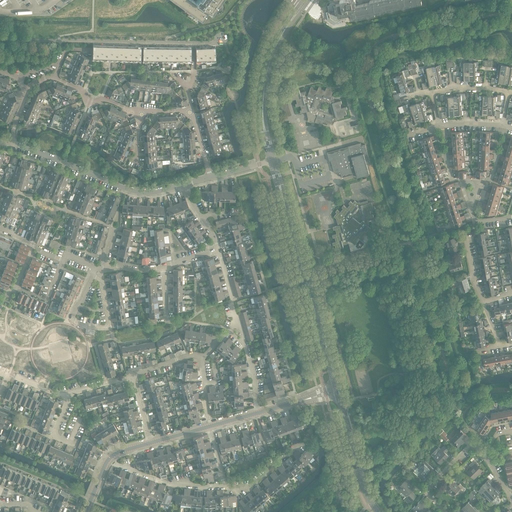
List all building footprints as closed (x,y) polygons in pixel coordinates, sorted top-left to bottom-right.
[(197,0),(196,3),(192,0),(172,0),(202,21),(208,12),(211,14),(221,0),(197,0)] [(325,0),(329,2),(335,1),(336,2),(340,1),(340,4),(335,5),(335,4),(333,3),(329,4),(328,6),(329,6),(327,6),(328,9),(329,12),(325,13),(326,20),(334,25),(342,24),(341,20),(346,19),(345,15),(349,14),(348,14),(350,13),(351,18),(355,17),(355,18),(359,18),(359,16),(366,15),(366,16),(371,15),(371,14),(375,13),(374,11),(378,11),(378,12),(382,11),(382,10),(389,8),(390,10),(394,9),(394,7),(401,6),(402,7),(406,7),(405,5),(409,4),(409,6),(420,4),(419,0),(376,0),(369,1),(370,3),(356,6),(355,1),(356,1),(356,0),(325,0)] [(92,61),(141,62),(141,47),(93,46),(92,61)] [(142,62),(143,62),(191,63),(191,48),(143,47),(142,62)] [(195,48),(196,63),(216,62),(215,47),(195,48)] [(76,60),(87,64),(89,59),(79,55),(77,59),(76,58),(76,60)] [(462,72),(469,71),(469,58),(469,62),(460,62),(460,67),(462,67),(462,72)] [(469,71),(476,71),(476,66),(478,66),(478,62),(473,62),(472,58),(469,58),(469,71)] [(87,64),(76,60),(75,64),(74,63),(74,65),(85,69),(87,64)] [(430,63),(433,76),(440,74),(439,70),(441,69),(440,65),(435,66),(434,62),(430,62),(430,63)] [(425,72),(426,77),(433,76),(430,63),(430,64),(426,67),(426,68),(422,68),(423,73),(425,72)] [(498,73),(505,75),(507,65),(498,64),(497,68),(499,68),(498,73)] [(72,70),(82,74),(85,69),(74,65),(73,66),(74,66),(72,70)] [(396,76),(399,85),(405,83),(404,78),(410,76),(408,69),(404,71),(404,70),(400,71),(401,74),(396,76)] [(69,75),(80,79),(82,74),(72,70),(71,74),(70,74),(69,75)] [(216,74),(219,85),(226,83),(228,84),(231,78),(225,75),(224,76),(223,76),(222,71),(216,73),(216,74)] [(454,83),(456,83),(460,83),(460,81),(469,81),(469,71),(462,72),(462,77),(456,77),(456,79),(454,79),(454,83)] [(469,71),(469,81),(478,81),(478,83),(481,83),(481,76),(476,76),(476,71),(469,71)] [(505,75),(498,73),(497,78),(492,77),(491,84),(494,84),(495,82),(503,84),(505,75)] [(211,76),(212,75),(211,74),(206,76),(207,80),(206,81),(205,80),(202,87),(207,90),(207,88),(214,86),(211,76)] [(211,76),(214,86),(219,85),(216,74),(212,75),(211,76)] [(433,76),(434,85),(443,83),(444,85),(447,85),(446,78),(441,79),(440,74),(433,76)] [(80,79),(69,75),(69,76),(70,76),(68,80),(78,84),(80,79)] [(505,75),(503,84),(511,85),(511,87),(511,81),(511,76),(505,75)] [(434,85),(433,76),(426,77),(427,82),(422,83),(423,89),(426,89),(426,87),(434,85)] [(4,79),(0,87),(0,89),(6,92),(7,93),(12,91),(9,84),(8,85),(8,84),(9,80),(4,78),(4,79)] [(128,81),(121,86),(125,90),(127,89),(129,89),(130,83),(129,82),(128,81)] [(163,81),(162,82),(161,93),(168,94),(169,96),(174,92),(171,88),(175,85),(173,83),(168,86),(167,85),(168,81),(163,81)] [(405,83),(399,85),(401,94),(410,91),(410,93),(414,92),(412,86),(407,87),(405,83)] [(51,95),(57,97),(62,87),(62,86),(57,84),(55,88),(54,88),(54,87),(47,90),(49,95),(51,95)] [(113,90),(113,91),(114,92),(119,95),(120,93),(123,92),(120,86),(113,90)] [(62,87),(57,97),(62,99),(67,89),(66,89),(62,87)] [(67,89),(62,99),(69,102),(69,104),(75,101),(72,95),(71,95),(70,94),(72,90),(73,88),(68,87),(67,87),(67,88),(66,89),(67,89)] [(295,104),(296,107),(301,105),(302,110),(300,110),(301,113),(307,111),(309,117),(307,121),(312,123),(311,124),(314,125),(315,122),(319,123),(319,125),(321,126),(323,122),(327,123),(326,125),(329,126),(330,123),(333,124),(334,120),(344,118),(343,115),(347,114),(346,110),(347,110),(346,106),(341,108),(340,104),(342,103),(341,100),(334,102),(333,96),(331,96),(333,91),(328,90),(329,88),(326,87),(325,91),(321,89),(321,88),(319,87),(317,91),(313,89),(314,88),(311,87),(308,93),(306,94),(305,91),(300,92),(299,90),(292,92),(293,96),(291,97),(292,100),(296,99),(297,103),(295,104)] [(201,88),(197,95),(200,96),(205,95),(205,93),(206,91),(202,88),(201,88)] [(39,96),(44,98),(45,97),(48,96),(46,90),(38,93),(39,96)] [(117,100),(119,95),(114,92),(113,91),(112,91),(108,90),(106,95),(111,97),(115,99),(117,100)] [(13,101),(16,100),(13,92),(7,95),(8,97),(8,99),(13,101)] [(32,99),(43,103),(44,98),(39,96),(38,93),(38,95),(37,95),(33,93),(31,99),(32,99)] [(180,101),(182,98),(175,93),(172,98),(174,100),(174,102),(180,101)] [(481,105),(488,106),(488,96),(480,96),(480,94),(476,93),(476,100),(481,100),(481,105)] [(453,97),(454,106),(460,106),(460,100),(466,100),(465,94),(462,94),(462,96),(453,97)] [(200,96),(197,95),(198,96),(197,97),(193,98),(195,103),(196,103),(206,100),(205,95),(200,96)] [(447,107),(454,106),(453,97),(444,97),(444,95),(440,96),(441,102),(446,101),(447,107)] [(488,106),(495,106),(495,101),(501,101),(501,95),(497,95),(497,97),(488,96),(488,106)] [(174,102),(175,105),(171,106),(171,109),(176,109),(176,107),(187,105),(186,99),(182,100),(181,99),(182,98),(180,101),(174,102)] [(415,104),(418,113),(424,111),(423,106),(428,104),(426,98),(423,99),(423,101),(415,104)] [(16,108),(17,108),(19,103),(15,102),(15,101),(16,100),(13,101),(8,99),(6,103),(5,103),(6,103),(16,108)] [(30,104),(41,108),(42,107),(41,107),(43,103),(32,99),(30,104)] [(196,103),(197,108),(208,105),(207,101),(208,101),(207,100),(206,100),(196,103)] [(76,111),(79,110),(75,102),(70,105),(71,107),(70,109),(76,111)] [(4,108),(14,113),(16,108),(6,103),(5,103),(4,104),(5,105),(4,108)] [(41,108),(30,104),(28,109),(38,113),(40,109),(41,110),(41,108)] [(408,104),(400,107),(402,113),(409,110),(411,115),(417,113),(415,104),(409,106),(408,104)] [(488,106),(481,105),(481,110),(475,110),(475,116),(479,116),(479,114),(487,115),(488,106)] [(100,112),(103,117),(104,117),(111,119),(115,109),(116,108),(110,106),(109,110),(108,110),(107,109),(100,112)] [(454,106),(447,107),(447,112),(441,112),(442,118),(445,118),(445,116),(454,115),(454,106)] [(454,106),(454,115),(463,115),(463,117),(467,117),(466,110),(461,111),(460,106),(454,106)] [(488,106),(487,115),(496,115),(496,117),(500,118),(500,111),(494,111),(495,106),(488,106)] [(1,113),(12,118),(14,113),(4,108),(2,112),(1,112),(1,113)] [(28,109),(26,114),(37,119),(38,117),(37,117),(38,113),(28,109)] [(79,118),(80,119),(82,114),(78,112),(77,111),(79,110),(76,111),(70,109),(69,114),(79,118)] [(115,109),(111,119),(110,120),(112,121),(112,120),(116,121),(120,111),(115,109)] [(201,117),(213,114),(213,113),(212,113),(210,109),(200,112),(201,117)] [(120,111),(116,121),(122,124),(123,126),(129,123),(126,117),(125,117),(124,116),(126,112),(120,110),(120,111)] [(418,113),(420,122),(429,119),(429,121),(433,120),(431,114),(426,116),(424,111),(418,113)] [(93,118),(98,121),(99,119),(102,118),(99,112),(92,116),(93,118)] [(12,118),(1,113),(0,114),(1,115),(0,117),(0,118),(10,123),(12,118)] [(68,115),(66,119),(77,123),(79,118),(69,114),(68,113),(67,115),(68,115)] [(418,113),(411,115),(413,120),(407,122),(409,128),(413,127),(412,125),(420,122),(418,113)] [(37,119),(26,114),(24,119),(34,123),(36,119),(37,120),(37,119)] [(213,114),(201,117),(203,122),(213,119),(212,115),(213,115),(213,114)] [(158,120),(153,126),(157,130),(158,128),(165,128),(165,129),(167,129),(167,128),(178,127),(179,128),(183,123),(177,119),(177,120),(176,119),(175,115),(169,115),(170,116),(165,117),(165,116),(159,116),(159,120),(159,121),(158,120)] [(85,121),(86,121),(96,125),(98,121),(93,118),(92,116),(91,116),(92,117),(91,118),(87,116),(85,121)] [(63,123),(75,128),(77,123),(66,119),(65,123),(64,122),(63,123)] [(213,119),(203,122),(204,128),(216,124),(215,123),(214,123),(213,119)] [(84,126),(94,130),(96,126),(97,127),(97,126),(96,125),(86,121),(84,126)] [(75,128),(63,123),(63,125),(64,125),(62,129),(72,133),(75,128)] [(182,131),(183,133),(188,132),(190,131),(191,130),(184,124),(180,129),(182,131)] [(204,128),(206,133),(216,130),(218,129),(217,124),(216,124),(204,128)] [(130,134),(132,133),(129,125),(124,127),(125,130),(124,131),(130,134)] [(82,131),(93,135),(93,134),(94,130),(84,126),(82,131)] [(152,127),(146,133),(149,135),(155,135),(154,133),(156,131),(152,127)] [(206,133),(207,138),(219,135),(218,134),(217,134),(216,130),(206,133)] [(93,135),(82,131),(80,136),(90,140),(92,136),(92,137),(93,135)] [(124,131),(122,136),(132,140),(132,141),(133,141),(135,136),(132,134),(131,133),(133,133),(132,133),(130,134),(124,131)] [(209,143),(219,140),(218,136),(219,136),(219,135),(207,138),(209,143)] [(421,146),(432,143),(431,139),(435,137),(435,135),(420,140),(421,146)] [(130,145),(132,141),(132,140),(122,136),(121,140),(120,139),(119,141),(130,145)] [(118,146),(128,150),(130,145),(119,141),(118,140),(116,145),(118,146)] [(210,148),(222,145),(221,144),(220,144),(219,140),(209,143),(210,148)] [(342,177),(356,173),(357,177),(369,174),(366,164),(370,163),(365,144),(361,145),(360,143),(327,152),(329,161),(333,160),(334,167),(333,169),(334,172),(337,174),(340,173),(342,177)] [(421,146),(423,152),(439,147),(438,145),(433,146),(432,143),(421,146)] [(222,145),(210,148),(212,154),(222,151),(221,147),(222,146),(222,145)] [(115,151),(126,155),(128,150),(118,146),(116,150),(115,150),(115,151)] [(423,152),(425,157),(436,154),(435,150),(439,149),(439,147),(423,152)] [(126,155),(115,151),(116,152),(114,156),(115,157),(114,158),(115,159),(117,160),(118,159),(119,158),(124,160),(126,155)] [(425,157),(427,163),(442,158),(442,156),(437,158),(436,154),(425,157)] [(16,188),(17,187),(19,187),(20,189),(26,190),(33,163),(28,161),(26,162),(24,161),(24,160),(18,158),(10,186),(16,188)] [(427,163),(429,169),(440,165),(438,162),(443,160),(442,158),(427,163)] [(504,161),(503,164),(502,163),(502,164),(503,165),(511,167),(511,161),(500,158),(500,160),(504,161)] [(497,169),(511,174),(511,173),(511,167),(503,165),(502,164),(501,164),(501,165),(502,166),(502,168),(497,167),(497,169)] [(431,174),(446,170),(445,167),(441,169),(440,165),(429,169),(431,174)] [(49,176),(56,179),(59,173),(57,173),(57,171),(51,169),(49,176)] [(499,176),(510,179),(511,174),(497,169),(496,171),(500,173),(500,175),(499,176)] [(446,170),(431,174),(433,180),(443,177),(442,173),(447,172),(446,170)] [(59,180),(67,183),(69,177),(64,174),(63,175),(61,174),(59,180)] [(56,179),(49,176),(46,182),(53,185),(56,179)] [(499,176),(499,177),(498,180),(494,178),(493,181),(508,185),(510,179),(499,176)] [(443,177),(433,180),(435,186),(450,181),(449,179),(444,180),(443,177)] [(67,183),(59,180),(56,187),(64,190),(67,183)] [(53,185),(46,182),(43,189),(51,192),(53,185)] [(79,211),(80,211),(82,212),(82,213),(88,215),(99,189),(93,186),(92,187),(90,186),(89,185),(84,183),(73,209),(79,211)] [(441,194),(451,190),(450,187),(455,185),(454,183),(439,188),(441,194)] [(489,183),(488,185),(493,186),(492,190),(502,193),(504,187),(492,184),(489,183)] [(64,190),(56,187),(54,193),(61,196),(64,190)] [(51,192),(43,189),(40,196),(46,198),(47,197),(48,198),(51,192)] [(451,190),(441,194),(443,199),(458,194),(457,192),(453,194),(451,190)] [(485,194),(501,199),(502,193),(492,190),(491,193),(486,192),(485,194)] [(209,200),(209,191),(201,191),(201,197),(204,197),(204,200),(209,200)] [(7,192),(0,210),(0,219),(2,221),(3,220),(5,221),(6,222),(14,225),(16,219),(14,218),(22,198),(17,196),(16,197),(13,196),(13,195),(7,192)] [(61,196),(54,193),(51,199),(53,199),(53,201),(59,203),(61,196)] [(444,205),(455,201),(454,198),(458,196),(458,194),(443,199),(444,205)] [(488,201),(499,204),(501,199),(485,194),(485,196),(489,198),(488,201)] [(110,201),(118,205),(120,199),(119,198),(119,197),(113,195),(110,201)] [(176,204),(179,212),(183,211),(184,213),(185,212),(181,202),(182,202),(181,200),(179,200),(180,203),(176,204)] [(181,202),(185,212),(186,212),(185,210),(189,209),(186,200),(182,202),(181,202)] [(118,205),(110,201),(108,208),(115,211),(118,205)] [(335,212),(337,213),(334,217),(337,220),(339,226),(334,227),(333,227),(333,230),(335,230),(336,234),(332,235),(333,238),(335,238),(336,242),(332,243),(333,246),(335,245),(336,250),(343,248),(343,245),(348,244),(347,241),(349,241),(355,245),(357,242),(355,241),(358,238),(362,240),(363,238),(362,237),(365,234),(368,236),(370,234),(368,232),(371,229),(368,226),(369,225),(367,219),(374,217),(373,214),(371,215),(370,210),(375,209),(375,206),(373,207),(371,202),(368,203),(367,201),(358,203),(354,201),(353,203),(350,201),(349,204),(350,205),(347,208),(344,205),(342,208),(343,209),(340,212),(337,209),(335,212)] [(455,201),(444,205),(446,210),(461,206),(461,203),(456,205),(455,201)] [(483,203),(482,206),(497,210),(499,204),(488,201),(487,205),(483,203)] [(172,203),(169,204),(170,206),(166,208),(170,216),(175,214),(171,206),(172,206),(172,203)] [(179,212),(176,204),(172,206),(171,206),(175,214),(179,212)] [(448,216),(459,213),(458,209),(462,208),(461,206),(446,210),(448,216)] [(482,206),(481,208),(486,209),(485,213),(495,216),(497,210),(482,206)] [(115,211),(108,208),(105,214),(113,218),(115,211)] [(31,217),(39,221),(41,215),(40,214),(40,213),(34,211),(31,217)] [(459,213),(448,216),(450,222),(465,217),(464,215),(460,216),(459,213)] [(113,218),(105,214),(102,221),(108,223),(109,223),(110,223),(113,218)] [(42,222),(49,225),(52,218),(46,216),(45,216),(44,216),(42,222)] [(62,243),(63,243),(68,245),(69,244),(72,245),(72,246),(78,248),(86,220),(80,219),(79,219),(77,219),(76,218),(70,216),(62,243)] [(39,221),(31,217),(29,224),(36,227),(39,221)] [(465,217),(450,222),(452,228),(463,225),(461,221),(466,219),(465,217)] [(195,225),(195,226),(197,225),(196,223),(194,224),(192,221),(184,226),(187,229),(185,231),(186,231),(195,225)] [(49,225),(42,222),(39,228),(47,231),(49,225)] [(29,224),(26,230),(34,234),(36,227),(29,224)] [(99,232),(107,234),(109,228),(107,228),(107,227),(101,225),(99,232)] [(195,225),(186,231),(185,232),(187,236),(198,229),(195,226),(195,225)] [(231,234),(240,232),(239,230),(242,229),(241,226),(229,229),(231,234)] [(47,231),(39,228),(36,235),(44,238),(47,231)] [(190,241),(194,238),(200,233),(201,235),(203,233),(202,231),(200,232),(198,229),(187,236),(190,241)] [(476,237),(477,240),(489,237),(487,229),(477,231),(478,237),(476,237)] [(26,230),(23,237),(29,239),(30,239),(31,239),(34,234),(26,230)] [(97,239),(105,241),(107,234),(99,232),(97,239)] [(121,239),(130,241),(131,237),(133,237),(133,236),(122,234),(122,233),(120,232),(119,234),(122,235),(121,239)] [(200,233),(194,238),(190,241),(194,245),(204,238),(201,235),(200,233)] [(0,245),(8,249),(11,240),(9,239),(9,238),(5,236),(4,237),(0,235),(0,245)] [(44,238),(36,235),(34,241),(35,241),(35,242),(41,244),(44,238)] [(449,252),(460,249),(456,237),(446,240),(446,241),(443,241),(445,246),(447,246),(449,252)] [(105,241),(97,239),(95,245),(103,248),(105,241)] [(119,249),(127,251),(128,247),(130,247),(130,246),(131,247),(120,244),(120,243),(118,242),(117,244),(119,245),(119,249)] [(19,247),(28,251),(30,247),(21,243),(19,247)] [(93,252),(99,254),(100,253),(101,254),(103,248),(95,245),(93,252)] [(117,254),(118,252),(115,252),(115,254),(117,255),(116,259),(125,261),(126,257),(128,257),(128,256),(117,254)] [(25,259),(16,256),(14,260),(23,264),(25,259)] [(30,263),(39,267),(41,262),(32,258),(30,263)] [(214,263),(215,264),(217,263),(216,261),(214,262),(213,258),(201,261),(203,265),(204,265),(204,266),(214,263)] [(6,264),(15,268),(17,263),(8,260),(6,264)] [(242,264),(243,269),(254,265),(253,260),(250,261),(241,264),(242,264)] [(451,272),(462,268),(460,261),(459,261),(459,260),(457,261),(457,262),(449,264),(451,272)] [(30,263),(28,267),(37,271),(39,267),(30,263)] [(254,265),(243,269),(244,274),(255,270),(254,265)] [(28,267),(26,272),(35,276),(37,271),(28,267)] [(26,272),(24,277),(33,281),(35,276),(26,272)] [(71,279),(82,284),(83,282),(82,281),(83,279),(74,275),(72,279),(71,279)] [(461,293),(470,290),(466,279),(463,280),(462,276),(454,279),(455,282),(458,282),(461,293)] [(0,279),(0,280),(9,285),(10,283),(9,282),(10,280),(1,277),(0,279)] [(23,279),(22,282),(31,285),(33,281),(24,277),(23,279)] [(70,285),(79,288),(80,286),(81,286),(82,284),(71,279),(71,280),(72,281),(70,285)] [(9,285),(0,280),(0,286),(6,289),(7,286),(9,287),(9,285)] [(248,288),(259,285),(258,280),(247,283),(248,288)] [(22,282),(21,284),(20,287),(29,290),(31,285),(22,282)] [(67,289),(78,294),(79,291),(78,291),(79,288),(70,285),(68,289),(68,288),(67,289)] [(259,285),(248,288),(250,293),(261,290),(259,285)] [(78,294),(67,289),(67,290),(68,290),(66,294),(73,297),(75,298),(76,296),(77,296),(78,294)] [(21,303),(25,294),(20,292),(16,301),(21,303)] [(64,293),(62,298),(72,302),(73,300),(72,299),(73,297),(66,294),(64,293)] [(25,294),(21,303),(26,305),(29,296),(25,294)] [(254,302),(265,299),(264,294),(253,297),(254,302)] [(29,296),(26,305),(30,307),(34,298),(29,296)] [(34,298),(30,307),(35,309),(39,300),(34,298)] [(60,303),(69,306),(70,304),(71,304),(72,302),(62,298),(60,303)] [(39,300),(35,309),(40,311),(43,302),(39,300)] [(43,302),(40,311),(45,313),(48,304),(43,302)] [(57,307),(68,311),(69,309),(68,309),(69,306),(60,303),(58,307),(57,306),(57,307)] [(257,312),(268,309),(267,304),(256,307),(257,312)] [(500,306),(499,306),(497,306),(497,308),(494,308),(494,310),(492,311),(493,318),(496,317),(501,316),(501,314),(500,306)] [(68,311),(57,307),(57,308),(58,308),(56,312),(65,316),(66,313),(67,314),(68,311)] [(268,309),(257,312),(258,317),(256,317),(257,318),(270,314),(268,309)] [(470,320),(473,320),(480,318),(480,316),(478,316),(478,313),(476,314),(475,311),(468,312),(469,315),(468,316),(469,318),(469,319),(470,319),(470,320)] [(158,312),(147,313),(147,314),(149,314),(150,318),(148,318),(148,322),(156,321),(156,318),(158,317),(158,313),(158,312)] [(270,314),(257,318),(258,323),(269,319),(268,315),(270,314)] [(270,324),(259,327),(261,332),(272,329),(270,324)] [(184,339),(189,340),(191,331),(192,331),(192,329),(190,329),(189,331),(185,330),(185,333),(181,333),(180,333),(180,332),(180,333),(183,340),(183,339),(184,339)] [(272,329),(261,332),(262,337),(270,335),(273,334),(272,329)] [(172,335),(175,343),(178,341),(179,342),(181,342),(180,341),(177,332),(172,335)] [(201,332),(199,341),(205,342),(205,339),(205,336),(211,337),(212,334),(202,333),(201,332)] [(172,344),(175,343),(172,335),(167,337),(171,346),(172,345),(172,344)] [(162,339),(165,347),(169,346),(169,347),(171,346),(167,337),(162,339)] [(217,348),(221,351),(231,340),(228,338),(224,343),(223,341),(217,348)] [(165,347),(162,339),(157,341),(160,349),(161,350),(162,350),(162,349),(165,347)] [(485,339),(476,341),(478,349),(485,348),(484,345),(486,345),(485,342),(487,342),(486,339),(485,339)] [(221,351),(224,355),(231,348),(229,347),(233,342),(231,340),(221,351)] [(224,355),(228,358),(238,347),(236,345),(232,350),(231,348),(224,355)] [(238,347),(228,358),(232,362),(238,355),(236,354),(241,349),(238,347)] [(184,363),(183,368),(192,369),(193,361),(187,360),(187,363),(184,363)] [(284,379),(272,382),(274,387),(282,385),(282,383),(288,381),(290,380),(289,376),(286,376),(283,376),(284,379)] [(143,386),(154,383),(153,378),(144,380),(145,383),(143,384),(143,386)] [(180,390),(182,389),(197,385),(196,382),(190,384),(189,382),(181,384),(178,385),(180,390)] [(197,385),(182,389),(184,394),(192,392),(192,390),(197,388),(197,385)] [(6,397),(5,399),(10,401),(11,399),(15,388),(13,387),(12,390),(9,388),(5,397),(6,397)] [(151,390),(151,393),(149,393),(150,396),(161,392),(159,387),(156,388),(151,390)] [(15,388),(11,399),(16,401),(19,393),(16,391),(17,389),(15,388)] [(19,393),(16,401),(21,403),(26,389),(24,388),(22,394),(19,393)] [(102,404),(107,402),(106,397),(105,393),(102,394),(100,388),(98,389),(102,404)] [(26,405),(29,397),(26,396),(29,390),(26,389),(21,403),(26,405)] [(121,390),(124,401),(129,400),(127,391),(124,392),(123,390),(121,390)] [(87,392),(92,407),(97,405),(94,396),(92,397),(91,395),(90,391),(87,392)] [(29,397),(26,405),(25,407),(30,409),(30,407),(31,407),(36,393),(34,392),(32,398),(29,397)] [(84,399),(86,408),(85,408),(86,411),(92,409),(92,407),(87,392),(85,392),(87,399),(84,399)] [(36,393),(31,407),(36,409),(39,401),(36,400),(39,394),(36,393)] [(110,393),(114,404),(119,403),(116,394),(113,395),(113,393),(110,393)] [(199,395),(185,399),(186,404),(195,401),(194,399),(200,398),(199,395)] [(162,398),(154,400),(154,403),(152,404),(153,406),(164,403),(162,398)] [(50,400),(48,405),(57,409),(58,407),(57,406),(58,403),(50,400)] [(238,406),(238,409),(244,408),(243,400),(234,401),(235,406),(238,406)] [(195,401),(186,404),(188,409),(184,410),(202,405),(201,402),(196,403),(195,401)] [(156,408),(157,410),(165,408),(167,407),(166,402),(164,403),(153,406),(153,408),(156,408)] [(46,410),(54,413),(55,410),(56,411),(57,409),(48,405),(46,410)] [(202,405),(184,410),(186,415),(198,411),(197,409),(203,408),(202,405)] [(165,408),(157,410),(157,413),(155,414),(155,416),(167,413),(165,408)] [(54,413),(46,410),(44,415),(53,419),(54,417),(53,416),(54,413)] [(198,411),(186,415),(189,414),(191,419),(193,418),(195,424),(201,422),(199,416),(198,411)] [(125,421),(125,422),(135,419),(134,416),(139,415),(138,413),(125,417),(126,421),(125,421)] [(292,414),(298,428),(299,430),(307,427),(304,419),(300,420),(299,418),(297,418),(295,413),(292,414)] [(289,421),(293,430),(298,428),(292,414),(289,415),(291,421),(289,421)] [(42,420),(50,423),(51,420),(52,421),(53,419),(44,415),(42,420)] [(482,420),(489,425),(491,422),(492,422),(491,417),(489,418),(485,415),(482,420)] [(282,418),(288,432),(293,430),(289,421),(287,422),(285,416),(282,418)] [(280,425),(283,433),(288,432),(282,418),(280,419),(282,424),(280,425)] [(159,421),(156,422),(157,425),(154,426),(155,428),(166,425),(165,420),(165,419),(159,421)] [(50,423),(42,420),(40,425),(49,429),(50,427),(49,426),(50,423)] [(273,421),(278,435),(283,433),(280,425),(278,426),(276,420),(273,421)] [(489,425),(482,420),(479,424),(486,429),(489,425)] [(270,428),(273,437),(278,435),(273,421),(270,422),(272,428),(270,428)] [(141,423),(128,427),(129,431),(128,432),(128,433),(129,432),(133,431),(137,430),(138,430),(137,427),(142,425),(141,423)] [(108,427),(114,437),(116,436),(115,434),(118,432),(113,424),(108,427)] [(486,429),(479,424),(476,429),(483,434),(486,429)] [(12,429),(8,437),(8,438),(9,438),(9,437),(13,439),(19,426),(17,425),(15,430),(12,429)] [(46,434),(47,430),(48,431),(49,429),(40,425),(37,430),(46,434)] [(465,441),(463,439),(467,436),(463,432),(465,430),(460,425),(454,431),(457,433),(452,438),(454,441),(452,443),(457,448),(465,441)] [(17,442),(18,442),(22,433),(19,432),(21,427),(19,426),(13,439),(18,441),(17,442)] [(104,430),(109,438),(111,436),(112,438),(114,437),(108,427),(104,430)] [(273,437),(270,428),(263,431),(265,437),(267,436),(268,439),(273,437)] [(19,441),(23,443),(29,430),(26,429),(25,434),(22,433),(18,442),(19,442),(19,441)] [(254,443),(254,447),(255,446),(251,435),(249,435),(248,429),(245,430),(249,445),(254,443)] [(27,446),(28,446),(32,437),(29,436),(31,431),(29,430),(23,443),(28,445),(27,446)] [(109,438),(104,430),(99,433),(105,443),(107,441),(106,439),(109,438)] [(260,438),(261,438),(259,432),(251,435),(255,446),(262,444),(260,438)] [(97,443),(99,443),(99,444),(102,442),(103,444),(105,443),(99,433),(96,435),(95,433),(91,435),(93,438),(95,437),(97,441),(96,441),(97,443)] [(232,434),(236,448),(241,447),(239,438),(236,439),(235,433),(232,434)] [(32,437),(28,446),(29,447),(29,446),(33,447),(39,435),(36,434),(35,438),(32,437)] [(194,443),(203,441),(202,439),(208,437),(207,434),(193,438),(194,443)] [(38,450),(42,441),(39,440),(41,435),(39,435),(33,447),(38,449),(37,450),(38,450)] [(227,454),(226,451),(222,436),(219,437),(221,443),(219,444),(222,455),(227,454)] [(222,436),(226,451),(231,450),(229,441),(227,441),(225,436),(222,436)] [(42,441),(38,450),(39,451),(39,450),(44,452),(49,439),(46,438),(45,442),(42,441)] [(52,458),(59,442),(56,441),(53,447),(50,446),(47,454),(52,456),(52,457),(52,458)] [(59,442),(52,458),(53,458),(53,457),(58,459),(62,451),(59,450),(62,443),(59,442)] [(86,448),(97,452),(98,450),(95,449),(97,446),(88,442),(86,448)] [(210,444),(196,448),(197,453),(206,450),(205,448),(211,447),(210,444)] [(62,451),(58,459),(63,461),(63,462),(70,447),(67,445),(64,452),(62,451)] [(438,446),(430,454),(435,459),(435,458),(440,463),(444,460),(444,461),(452,453),(445,445),(441,449),(438,446)] [(169,447),(173,462),(178,460),(176,451),(174,452),(172,446),(169,447)] [(70,447),(63,462),(64,463),(65,462),(70,464),(73,455),(70,454),(73,448),(70,447)] [(84,453),(92,456),(94,453),(96,454),(97,452),(86,448),(84,453)] [(302,454),(308,460),(312,457),(310,454),(312,453),(308,448),(302,454)] [(159,450),(163,464),(168,463),(166,454),(164,455),(162,449),(159,450)] [(176,451),(178,460),(183,459),(182,456),(185,455),(184,449),(176,451)] [(295,453),(305,464),(308,460),(302,454),(301,455),(297,451),(295,453)] [(149,453),(153,467),(158,466),(156,457),(154,457),(152,452),(149,453)] [(82,458),(96,464),(97,462),(97,461),(91,459),(92,456),(84,453),(82,458)] [(295,460),(301,467),(305,464),(295,453),(292,455),(296,459),(295,460)] [(213,454),(198,458),(200,463),(208,460),(208,458),(214,457),(213,454)] [(287,459),(297,470),(301,467),(295,460),(293,462),(289,457),(287,459)] [(82,458),(80,463),(88,466),(89,463),(95,466),(96,464),(82,458)] [(287,467),(295,476),(298,472),(297,470),(287,459),(285,461),(289,466),(287,467)] [(148,468),(146,460),(135,463),(136,466),(142,464),(143,470),(148,468)] [(474,479),(482,471),(477,466),(478,465),(474,460),(469,465),(472,468),(468,472),(474,479)] [(421,464),(423,466),(419,470),(421,473),(418,475),(424,481),(430,475),(429,474),(433,469),(425,461),(421,464)] [(78,468),(88,472),(89,470),(87,469),(88,466),(80,463),(78,468)] [(216,464),(201,468),(203,473),(211,470),(211,468),(216,467),(216,464)] [(279,466),(289,477),(291,479),(295,476),(294,476),(295,476),(287,467),(286,469),(282,464),(279,466)] [(3,466),(0,471),(0,476),(0,477),(1,475),(4,476),(8,468),(9,466),(6,465),(5,467),(3,466)] [(405,465),(402,468),(405,471),(407,473),(410,470),(408,468),(405,465)] [(280,474),(285,481),(289,477),(279,466),(277,468),(281,473),(280,474)] [(4,476),(3,478),(5,479),(6,477),(9,479),(14,468),(11,467),(10,469),(8,468),(4,476)] [(14,468),(9,479),(13,480),(12,482),(13,482),(18,472),(16,471),(16,470),(14,468)] [(88,472),(78,468),(76,473),(84,476),(85,473),(88,474),(88,472)] [(118,485),(123,471),(120,470),(118,476),(116,475),(113,483),(118,485)] [(18,472),(13,482),(15,483),(16,481),(19,483),(23,472),(21,471),(20,473),(18,472)] [(272,473),(282,484),(285,481),(280,474),(278,476),(274,471),(272,473)] [(23,472),(19,483),(22,484),(22,486),(23,486),(28,476),(26,475),(26,474),(23,472)] [(109,472),(105,482),(113,485),(113,483),(116,475),(109,472)] [(128,489),(128,488),(133,475),(130,473),(128,479),(126,479),(123,487),(128,489)] [(272,481),(278,488),(282,484),(272,473),(269,475),(273,479),(272,481)] [(28,476),(23,486),(25,487),(26,485),(29,487),(34,477),(31,475),(30,477),(28,476)] [(34,491),(35,488),(38,480),(36,479),(37,478),(34,477),(29,487),(33,488),(32,490),(34,491)] [(136,482),(133,491),(138,492),(143,478),(140,477),(138,483),(136,482)] [(272,488),(274,491),(278,488),(272,481),(270,482),(266,478),(264,480),(272,488)] [(416,496),(411,491),(413,489),(412,488),(414,485),(408,479),(403,484),(404,485),(399,490),(402,493),(400,494),(404,498),(403,498),(409,504),(416,496)] [(492,483),(489,479),(482,485),(483,486),(479,490),(482,493),(483,492),(488,496),(486,498),(490,502),(493,500),(495,502),(496,502),(497,502),(498,501),(499,501),(500,499),(500,498),(499,498),(499,497),(498,497),(496,496),(500,492),(496,489),(495,490),(493,488),(494,487),(491,484),(492,483)] [(35,488),(34,491),(35,491),(36,490),(39,491),(44,481),(41,480),(40,481),(38,480),(35,488)] [(274,491),(272,488),(264,480),(262,482),(266,486),(264,488),(270,494),(274,491)] [(44,481),(39,491),(43,492),(42,494),(44,495),(48,484),(46,484),(47,482),(44,481)] [(145,486),(142,494),(147,496),(152,482),(149,481),(147,486),(145,486)] [(462,491),(465,489),(460,484),(458,486),(453,481),(445,488),(453,496),(460,489),(462,491)] [(48,484),(44,495),(45,495),(46,494),(49,495),(54,485),(51,484),(50,485),(48,484)] [(155,489),(152,498),(157,499),(162,485),(159,484),(157,490),(155,489)] [(54,485),(49,495),(53,497),(52,498),(54,499),(58,489),(56,488),(57,486),(54,485)] [(255,488),(264,499),(268,496),(263,489),(261,491),(257,486),(255,488)] [(255,496),(260,503),(264,499),(255,488),(252,490),(256,495),(255,496)] [(58,498),(66,502),(68,497),(60,493),(58,498)] [(165,493),(161,501),(167,503),(168,500),(170,501),(172,496),(165,493)] [(247,495),(259,508),(262,505),(260,503),(255,496),(253,497),(249,493),(247,495)] [(180,504),(181,495),(173,494),(172,500),(175,500),(175,503),(180,504)] [(247,503),(255,511),(259,508),(247,495),(245,497),(248,501),(247,503)] [(56,503),(64,507),(66,502),(58,498),(56,503)] [(254,511),(255,511),(247,503),(245,504),(241,499),(239,501),(246,510),(244,511),(254,511)] [(424,511),(428,508),(425,505),(425,506),(423,504),(424,502),(421,500),(412,509),(415,511),(414,511),(424,511)] [(476,511),(477,511),(468,502),(458,511),(476,511)] [(56,503),(53,508),(62,511),(65,511),(67,508),(64,507),(56,503)]
